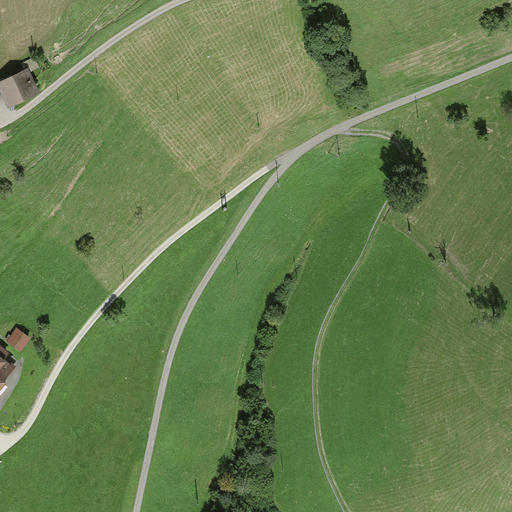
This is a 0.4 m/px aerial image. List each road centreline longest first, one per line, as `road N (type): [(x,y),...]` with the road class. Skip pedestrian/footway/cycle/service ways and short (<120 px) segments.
road 1 (residential): [(511,58),(332,131),(273,177),(175,338),(136,511)]
road 2 (track): [(332,131),(390,135),(409,159),(317,348),(319,444),(345,511)]
